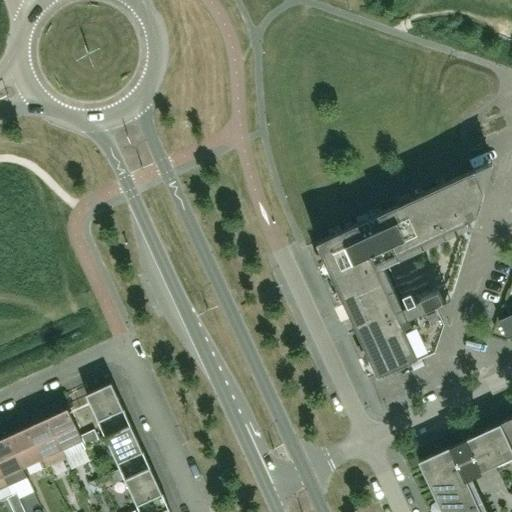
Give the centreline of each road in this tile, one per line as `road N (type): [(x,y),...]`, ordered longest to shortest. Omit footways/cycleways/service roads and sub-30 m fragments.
road 1 (secondary): [(84,119),(116,154),(269,491)]
road 2 (secondary): [(306,472),(149,139),(137,96)]
road 3 (residential): [(369,441),(280,247)]
road 4 (residential): [(199,511),(122,345)]
road 5 (residential): [(511,375),(369,441)]
road 6 (residential): [(0,401),(122,345)]
